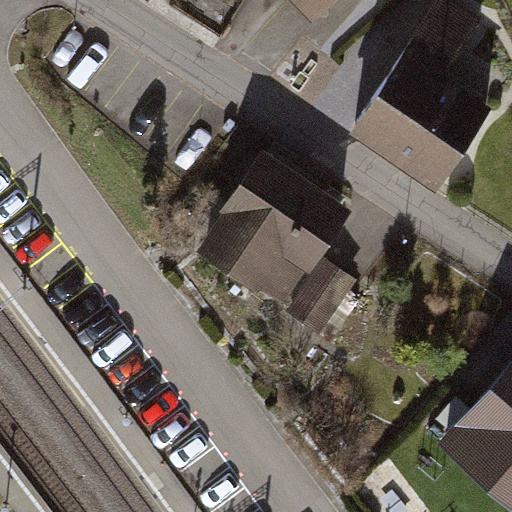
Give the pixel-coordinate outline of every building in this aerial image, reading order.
[(337,0),(297,0),(315,20),(337,0)] [(486,17),(460,0),(440,0),(355,129),(438,183),(490,104),(447,76),(486,17)] [(347,209),(265,155),(205,247),(286,301),(347,209)] [(354,278),(330,263),(297,313),(322,328),(354,278)] [(511,511),(511,361),(437,446),(511,511)]
